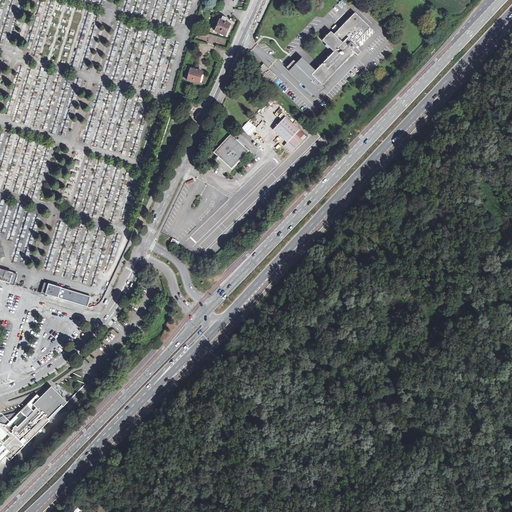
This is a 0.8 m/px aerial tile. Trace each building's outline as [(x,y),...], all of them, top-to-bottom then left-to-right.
[(298,60),(297,59),(296,59),(295,59),(295,60),(295,61),(296,61),(297,62),(295,64),(292,61),(285,67),(305,86),(306,85),(310,89),(317,81),(321,85),(352,53),(351,52),(352,50),(357,55),(361,52),(356,47),(357,46),(354,44),(357,41),(370,28),(354,13),(333,34),(330,32),(322,40),(333,52),(313,73),(312,72),(313,71),(300,59),(298,61),(298,60)] [(227,37),(230,30),(228,29),(230,25),(219,20),(215,32),(227,37)] [(266,70),(267,69),(262,65),(259,68),(260,70),(261,71),(258,74),(257,75),(269,87),(271,83),(275,79),(271,76),(266,70)] [(187,73),(187,75),(188,75),(187,80),(198,83),(200,79),(201,79),(202,76),(200,75),(202,71),(190,68),(189,73),(187,73)] [(360,78),(368,70),(365,68),(357,76),(360,78)] [(295,127),(297,124),(288,116),(286,118),(295,127)] [(295,136),(298,132),(284,119),(272,131),(286,145),(283,148),(290,155),(301,142),(295,136)] [(248,135),(255,127),(249,120),(241,128),(248,135)] [(230,169),(247,151),(231,136),(229,134),(212,153),(216,156),(230,169)] [(0,280),(11,284),(14,274),(0,269),(0,280)] [(87,307),(90,297),(48,284),(45,294),(87,307)] [(2,421),(1,423),(0,422),(0,462),(6,456),(10,460),(65,406),(54,394),(46,402),(45,401),(42,403),(40,402),(38,405),(39,406),(34,411),(32,409),(30,411),(28,409),(3,416),(2,416),(2,417),(1,417),(1,418),(1,419),(1,420),(2,421)] [(16,499),(70,447),(65,441),(10,494),(16,499)]
